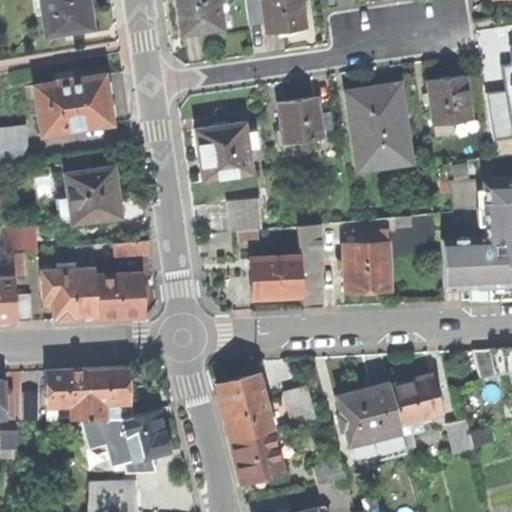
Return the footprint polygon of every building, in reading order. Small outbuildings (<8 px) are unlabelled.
[(39,0),(45,34),(92,28),(88,3),(87,0),(39,0)] [(176,0),(178,9),(181,32),(221,27),(217,0),(176,0)] [(264,22),(260,0),(245,0),(249,25),(264,22)] [(260,0),(264,22),(266,33),(287,30),(306,27),(302,0),(303,0),(260,0)] [(33,85),(41,134),(111,123),(107,97),(103,74),(70,79),(70,77),(55,79),(55,82),(33,85)] [(430,102),(433,125),(471,120),(465,74),(445,77),(427,80),(429,94),(430,102)] [(350,112),(358,169),(409,161),(398,85),(370,89),(347,92),(347,93),(350,112)] [(280,130),(282,144),(322,138),(321,130),(319,114),(316,96),(293,100),(277,102),(281,130),(280,130)] [(329,113),(319,114),(321,130),(331,129),(329,113)] [(199,155),(202,178),(251,171),(247,148),(245,131),(243,122),(226,125),(226,124),(213,126),(195,129),(199,155)] [(0,127),(0,164),(27,161),(23,125),(0,127)] [(511,127),(492,131),(495,156),(511,153),(511,127)] [(254,129),(245,131),(247,148),(257,147),(254,129)] [(69,214),(71,222),(119,215),(116,191),(112,166),(64,173),(67,196),(69,214)] [(453,209),(484,207),(483,182),(483,179),(449,180),(453,209)] [(441,241),(443,288),(487,286),(511,284),(511,180),(483,182),(484,207),(486,239),(441,241)] [(60,215),(69,214),(67,196),(57,197),(60,215)] [(229,201),(232,231),(238,231),(257,229),(261,229),(259,198),(229,201)] [(395,217),(396,227),(411,225),(410,215),(395,217)] [(1,222),(2,227),(4,253),(10,253),(22,252),(35,252),(33,220),(1,222)] [(299,271),(320,270),(318,224),(297,225),(299,255),(299,271)] [(258,242),(257,229),(238,231),(239,244),(258,242)] [(345,276),(346,291),(368,290),(388,289),(385,232),(370,233),(371,242),(344,244),(344,259),(345,276)] [(114,242),(115,255),(149,253),(148,239),(114,242)] [(11,274),(11,275),(23,274),(22,252),(10,253),(11,274)] [(251,298),(301,295),(299,271),(299,255),(249,257),(250,278),(251,298)] [(52,305),(52,319),(71,319),(96,317),(94,275),(94,267),(41,270),(42,297),(44,297),(51,297),(52,305)] [(320,270),(299,271),(301,295),(301,308),(322,307),(320,270)] [(140,273),(94,275),(96,317),(123,316),(142,315),(141,303),(140,281),(140,273)] [(0,322),(14,321),(12,295),(11,275),(11,274),(0,275),(0,322)] [(511,284),(487,286),(488,299),(511,297),(511,284)] [(28,294),(12,295),(14,321),(29,321),(28,294)] [(44,305),(52,305),(51,297),(44,297),(44,305)] [(511,347),(488,349),(495,375),(508,371),(511,383),(511,347)] [(472,350),(479,379),(495,375),(488,349),(472,350)] [(87,418),(105,418),(104,401),(127,400),(127,399),(126,381),(125,366),(105,367),(85,368),(87,418)] [(87,418),(85,368),(63,369),(45,370),(47,405),(70,404),(70,419),(81,418),(87,418)] [(218,396),(259,386),(256,374),(215,384),(218,396)] [(408,421),(411,432),(423,429),(420,418),(440,413),(430,375),(409,380),(389,385),(399,424),(408,421)] [(373,451),(375,451),(371,437),(400,430),(399,424),(389,385),(388,382),(361,389),(336,396),(340,413),(337,414),(340,428),(344,427),(351,457),(373,451)] [(262,397),(259,386),(218,396),(223,416),(229,439),(270,429),(262,397)] [(306,386),(262,397),(270,429),(290,424),(314,418),(306,386)] [(21,394),(21,419),(35,419),(34,393),(21,394)] [(132,399),(127,399),(127,400),(104,401),(105,418),(122,418),(133,415),(132,399)] [(146,456),(168,450),(162,429),(157,409),(133,415),(122,418),(133,458),(146,456)] [(87,418),(81,418),(88,445),(105,441),(111,465),(124,462),(126,472),(150,471),(146,456),(133,458),(122,418),(105,418),(87,418)] [(445,424),(453,452),(472,447),(472,446),(469,433),(465,418),(445,424)] [(401,435),(410,432),(411,432),(408,421),(399,424),(400,430),(401,435)] [(297,452),(290,424),(270,429),(277,457),(297,452)] [(488,428),(469,433),(472,446),(492,441),(488,428)] [(229,439),(234,459),(240,482),(253,479),(265,476),(281,472),(277,457),(270,429),(229,439)] [(406,453),(406,451),(401,435),(400,430),(371,437),(375,451),(373,451),(376,460),(406,453)] [(16,432),(0,433),(0,455),(14,455),(16,432)] [(414,448),(410,432),(401,435),(406,451),(414,448)] [(311,468),(315,484),(345,477),(340,460),(311,468)] [(265,476),(253,479),(254,484),(266,481),(265,476)] [(88,482),(86,511),(134,511),(135,480),(88,482)]
